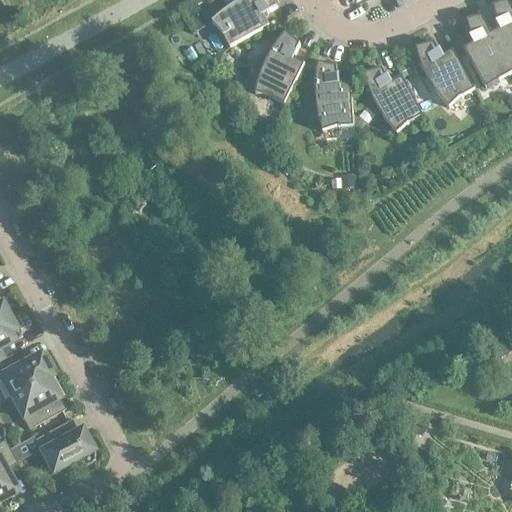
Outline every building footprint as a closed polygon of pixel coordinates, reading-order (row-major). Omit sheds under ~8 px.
[(219,19),(213,24),(224,36),(231,50),(270,29),(264,17),(278,9),(275,0),(248,0),(243,2),(241,4),(234,8),(230,10),(226,13),(223,16),(219,19)] [(195,3),(183,10),(190,22),(202,15),(195,3)] [(511,10),(508,4),(493,8),(496,15),(498,20),(500,27),(502,30),(493,36),(483,18),(482,18),(511,73),(511,10)] [(511,76),(511,73),(482,18),(467,22),(469,28),(470,33),(473,41),(475,45),(465,51),(486,90),(511,76)] [(286,107),(306,67),(294,61),(301,47),(287,34),(281,40),(276,48),(271,55),(269,59),(267,63),(264,71),(260,79),(259,84),(258,88),(256,96),(272,99),(286,107)] [(462,99),(476,92),(454,53),(443,59),(435,45),(417,50),(418,54),(419,59),(422,66),(423,70),(425,75),(427,79),(429,83),(433,90),(436,93),(439,97),(444,104),(450,110),(462,99)] [(355,129),(352,84),(339,85),(338,69),(319,65),(318,74),(317,79),(317,83),(316,88),(316,92),(317,101),(317,109),(318,113),(319,118),(321,126),(323,134),(339,129),(355,129)] [(410,125),(424,118),(402,79),(391,85),(383,71),(365,76),(366,80),(367,84),(370,92),(371,96),(373,101),(375,105),(377,109),(382,116),(384,119),(387,123),(389,127),(392,130),(398,136),(410,125)] [(354,178),(342,179),(343,192),(355,191),(354,178)] [(366,181),(356,182),(356,195),(367,194),(366,181)] [(0,323),(9,318),(0,302),(0,323)] [(20,340),(9,318),(0,323),(0,364),(13,357),(12,357),(7,359),(2,350),(20,340)] [(19,368),(13,357),(0,364),(0,379),(0,380),(11,399),(52,377),(41,356),(19,368)] [(64,398),(52,377),(11,399),(29,432),(66,411),(59,400),(64,398)] [(77,433),(76,431),(71,422),(34,442),(52,475),(76,462),(76,463),(78,465),(80,467),(81,467),(83,468),(85,468),(87,467),(88,467),(90,466),(91,465),(92,465),(93,463),(94,461),(95,459),(95,458),(95,457),(94,455),(94,453),(93,453),(82,431),(77,433)] [(0,503),(18,494),(6,472),(17,466),(4,442),(0,444),(0,503)]
